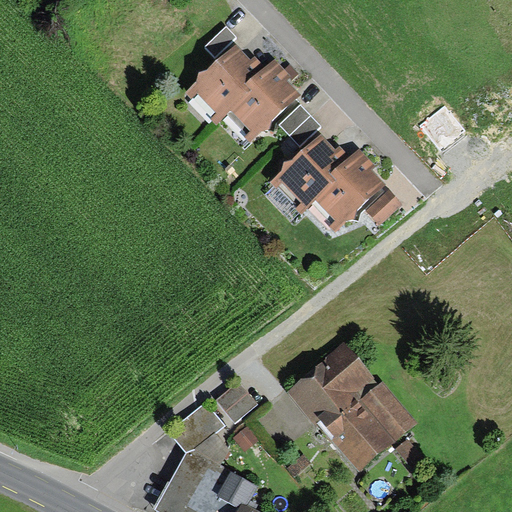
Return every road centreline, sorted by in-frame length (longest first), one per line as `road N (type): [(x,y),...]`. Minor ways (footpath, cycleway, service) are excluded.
road 1 (residential): [(80,511),(187,400),(435,195)]
road 2 (residential): [(250,0),(435,195)]
